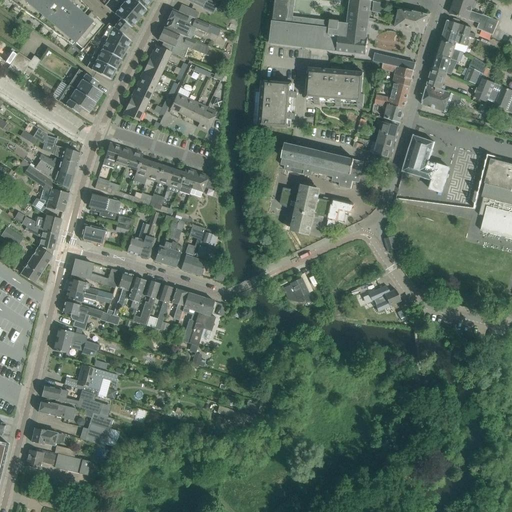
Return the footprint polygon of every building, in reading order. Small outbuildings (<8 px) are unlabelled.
[(15,0),(18,2),(15,5),(16,5),(18,2),(26,9),(24,12),(34,19),(38,15),(46,22),(43,25),(44,25),(46,22),(54,29),(52,31),(62,39),(66,35),(74,42),(71,45),(72,45),(74,42),(82,49),(80,51),(81,52),(104,25),(91,12),(90,13),(87,10),(88,9),(78,0),(15,0)] [(145,9),(133,0),(120,0),(119,2),(139,19),(146,10),(145,9)] [(152,0),(133,0),(145,9),(152,0)] [(213,8),(217,9),(220,2),(215,0),(186,0),(188,1),(202,7),(205,2),(214,7),(213,8)] [(271,33),(270,43),(366,55),(368,39),(367,39),(369,22),(371,1),(365,0),(350,0),(347,24),(324,21),(293,17),(294,0),(275,0),(273,22),(272,22),(271,33)] [(454,0),(450,14),(459,17),(479,24),(483,16),(471,12),(475,0),(474,0),(454,0)] [(131,28),(139,19),(119,2),(111,11),(131,28)] [(385,15),(387,5),(374,2),(373,12),(385,15)] [(181,5),(178,12),(196,19),(199,13),(190,9),(181,5)] [(426,26),(429,14),(420,12),(420,13),(413,11),(400,8),(398,17),(408,20),(407,22),(426,26)] [(167,21),(164,28),(190,39),(195,28),(205,33),(208,26),(195,19),(196,19),(178,12),(173,9),(167,21)] [(479,24),(477,30),(493,36),(498,22),(483,16),(479,24)] [(390,26),(423,34),(426,26),(407,22),(408,20),(398,17),(397,20),(392,19),(390,26)] [(459,24),(460,21),(453,19),(453,22),(448,21),(445,30),(468,38),(469,37),(475,39),(476,35),(470,33),(471,28),(459,24)] [(108,23),(103,29),(104,29),(106,30),(102,36),(105,38),(126,49),(130,41),(108,23)] [(164,27),(158,40),(167,44),(173,47),(170,52),(171,52),(183,58),(188,48),(206,54),(209,48),(195,42),(196,41),(190,39),(164,28),(164,27)] [(466,45),(468,38),(445,30),(441,42),(455,47),(454,51),(463,54),(464,53),(466,54),(469,46),(466,45)] [(105,38),(102,36),(97,47),(121,59),(126,49),(105,38)] [(461,62),(463,54),(454,51),(455,47),(441,42),(437,56),(451,60),(452,59),(461,62)] [(476,49),(487,53),(489,47),(479,42),(476,49)] [(171,52),(170,52),(156,45),(151,55),(166,62),(171,52)] [(116,69),(121,59),(97,47),(92,57),(116,69)] [(18,53),(8,68),(21,77),(28,66),(34,70),(41,60),(34,56),(31,61),(18,53)] [(162,72),(166,62),(151,55),(146,65),(162,72)] [(447,73),(447,74),(451,60),(437,56),(433,69),(447,73)] [(110,80),(116,69),(92,57),(86,67),(89,69),(110,80)] [(414,71),(416,64),(390,57),(389,64),(414,71)] [(487,65),(473,57),(468,66),(470,67),(481,72),(479,77),(481,78),(487,65)] [(412,77),(414,71),(389,64),(383,63),(382,69),(396,72),(393,83),(410,87),(412,77)] [(157,82),(162,72),(146,65),(142,75),(157,82)] [(479,77),(481,72),(470,67),(464,80),(475,84),(476,83),(479,84),(481,78),(479,77)] [(363,73),(319,69),(309,68),(306,98),(315,99),(314,104),(320,105),(321,99),(336,100),(336,106),(342,107),(342,101),(358,102),(357,108),(363,108),(364,95),(361,95),(363,73)] [(98,82),(79,69),(68,85),(95,103),(102,93),(95,88),(98,82)] [(444,85),(447,74),(447,73),(433,69),(427,85),(444,91),(446,86),(444,85)] [(214,75),(213,78),(221,82),(224,75),(215,72),(214,75)] [(153,92),(157,82),(142,75),(137,85),(153,92)] [(511,94),(511,90),(481,78),(479,84),(473,97),(505,110),(511,94)] [(292,84),(283,83),(262,81),(258,125),(288,127),(289,119),(295,120),(295,114),(289,113),(291,98),(296,98),(297,92),(291,92),(292,84)] [(393,84),(394,84),(389,102),(375,99),(374,105),(383,107),(388,108),(388,106),(404,109),(410,87),(393,83),(393,84)] [(95,103),(68,85),(58,101),(78,114),(81,109),(89,113),(95,103)] [(148,101),(153,92),(137,85),(133,94),(148,101)] [(452,93),(444,91),(427,85),(422,105),(445,113),(452,93)] [(174,100),(170,109),(180,114),(188,97),(190,92),(180,87),(174,100)] [(143,111),(148,101),(133,94),(128,104),(143,111)] [(188,97),(180,114),(190,118),(198,102),(188,97)] [(166,110),(169,104),(171,100),(166,98),(161,108),(166,110)] [(198,102),(190,118),(199,123),(205,111),(207,107),(198,102)] [(139,121),(143,111),(128,104),(123,114),(139,121)] [(481,105),(479,111),(494,116),(496,111),(481,105)] [(400,123),(404,109),(388,106),(388,108),(383,107),(382,110),(386,111),(384,119),(400,123)] [(199,123),(197,127),(207,132),(212,123),(215,116),(205,111),(199,123)] [(365,128),(367,121),(361,119),(357,132),(361,133),(363,127),(365,128)] [(399,127),(383,122),(378,121),(375,131),(380,133),(396,138),(399,127)] [(38,128),(33,137),(34,138),(37,139),(44,144),(42,150),(53,153),(52,154),(61,159),(77,164),(80,153),(64,148),(55,146),(57,139),(46,136),(47,134),(38,128)] [(24,131),(20,137),(34,145),(37,139),(34,138),(33,137),(29,134),(24,131)] [(393,149),(396,138),(380,133),(377,144),(393,149)] [(435,142),(432,141),(414,135),(410,147),(403,172),(432,181),(430,189),(442,193),(450,168),(429,161),(435,142)] [(116,163),(121,147),(110,143),(102,165),(114,169),(116,163)] [(364,162),(354,160),(354,159),(286,143),(282,158),(278,157),(277,164),(285,166),(284,170),(290,171),(291,167),(304,170),(303,174),(311,176),(312,172),(333,177),(332,181),(340,183),(339,186),(340,187),(340,186),(350,189),(352,182),(357,183),(358,183),(363,162),(364,162)] [(390,159),(393,149),(377,144),(374,154),(390,159)] [(126,167),(132,150),(121,147),(116,163),(126,167)] [(141,159),(143,154),(132,150),(126,167),(137,170),(141,159)] [(42,154),(39,159),(40,160),(57,171),(74,176),(77,164),(61,159),(60,161),(55,158),(53,161),(42,154)] [(152,162),(141,159),(137,170),(135,174),(147,178),(152,162)] [(484,197),(479,215),(485,216),(481,230),(511,238),(511,164),(491,159),(485,183),(486,183),(482,196),(484,197)] [(35,168),(40,171),(41,173),(61,186),(69,191),(74,176),(57,171),(40,160),(35,168)] [(158,182),(163,166),(152,162),(147,178),(158,182)] [(29,165),(23,174),(33,181),(43,188),(40,199),(47,202),(45,207),(54,210),(63,213),(69,193),(52,188),(53,183),(45,178),(38,173),(39,172),(29,165)] [(168,185),(174,169),(163,166),(158,182),(168,185)] [(191,188),(196,172),(185,168),(184,173),(180,184),(181,184),(179,189),(180,189),(179,192),(189,195),(191,188)] [(184,173),(174,169),(168,185),(179,189),(181,184),(180,184),(184,173)] [(203,192),(205,185),(208,176),(196,172),(191,188),(203,192)] [(108,186),(106,186),(97,182),(95,188),(106,192),(108,186)] [(352,213),(354,205),(324,197),(323,199),(319,198),(318,198),(320,189),(302,185),(300,192),(284,188),(280,204),(295,212),(291,231),(309,236),(312,224),(313,224),(315,215),(329,218),(329,219),(328,225),(335,227),(337,221),(345,223),(347,215),(349,216),(350,213),(352,213)] [(118,192),(112,190),(113,188),(108,186),(106,192),(117,196),(118,192)] [(108,198),(101,197),(92,194),(89,206),(91,206),(90,210),(100,213),(99,216),(114,220),(116,213),(118,213),(120,203),(107,200),(108,198)] [(160,210),(166,212),(171,214),(174,206),(170,205),(169,209),(162,206),(160,210)] [(33,222),(30,228),(34,230),(36,227),(43,230),(58,234),(61,219),(51,217),(47,216),(46,219),(37,217),(36,223),(33,222)] [(29,220),(24,230),(41,238),(39,246),(53,250),(54,250),(58,234),(43,230),(36,227),(34,230),(30,228),(33,222),(29,220)] [(150,237),(154,224),(150,222),(149,225),(139,256),(149,260),(153,245),(152,244),(154,238),(150,237)] [(178,225),(178,224),(172,222),(167,237),(168,237),(165,248),(159,246),(154,261),(165,265),(174,238),(173,237),(176,229),(177,229),(178,225)] [(117,224),(115,232),(127,235),(129,227),(117,224)] [(139,256),(149,225),(143,224),(138,239),(132,237),(127,253),(139,256)] [(82,241),(103,246),(107,230),(84,225),(81,239),(82,241)] [(17,246),(22,238),(7,228),(2,235),(17,246)] [(184,260),(181,270),(191,273),(200,246),(201,243),(201,242),(204,232),(192,228),(190,236),(198,239),(195,248),(188,246),(184,260)] [(204,232),(201,242),(209,244),(212,235),(204,232)] [(389,251),(398,249),(394,236),(385,239),(389,251)] [(165,265),(176,268),(180,253),(175,251),(179,239),(174,238),(165,265)] [(200,246),(191,273),(201,276),(204,267),(206,262),(211,247),(206,245),(201,243),(200,246)] [(52,257),(52,256),(38,247),(21,273),(35,283),(52,257)] [(90,273),(93,264),(75,260),(71,275),(89,279),(90,280),(115,288),(120,271),(111,269),(108,279),(90,273)] [(119,317),(133,275),(123,272),(120,282),(118,288),(122,289),(114,316),(119,317)] [(130,292),(127,299),(133,301),(131,308),(129,314),(135,315),(136,310),(143,290),(146,281),(135,277),(132,287),(130,292)] [(90,284),(80,281),(70,279),(68,289),(105,298),(111,300),(112,295),(89,289),(90,284)] [(312,302),(306,288),(301,279),(290,284),(291,285),(284,288),(288,297),(290,300),(299,303),(312,302)] [(149,317),(157,293),(160,284),(149,281),(144,296),(150,298),(148,304),(145,303),(141,317),(137,316),(135,322),(147,325),(149,317)] [(162,322),(173,288),(163,285),(158,300),(163,302),(158,319),(149,317),(147,325),(160,330),(162,324),(162,322)] [(375,306),(378,312),(389,307),(388,306),(400,301),(396,290),(387,293),(384,287),(368,294),(371,301),(374,300),(376,305),(375,306)] [(103,303),(105,298),(68,289),(65,298),(81,302),(82,298),(103,303)] [(179,321),(182,311),(188,293),(176,289),(172,302),(178,305),(173,319),(179,321)] [(191,337),(203,298),(188,293),(182,311),(186,313),(188,309),(194,311),(191,320),(190,319),(182,342),(189,344),(191,337)] [(211,311),(214,301),(203,298),(191,337),(189,344),(191,344),(189,351),(195,353),(196,353),(204,328),(200,327),(204,314),(210,316),(211,311)] [(65,301),(62,312),(71,315),(70,317),(72,320),(74,320),(81,322),(84,323),(86,323),(89,316),(101,320),(103,312),(74,304),(65,301)] [(109,314),(106,321),(117,325),(119,317),(114,316),(109,314)] [(162,324),(160,330),(167,332),(169,324),(162,322),(162,324)] [(73,332),(68,331),(58,329),(56,340),(83,346),(83,347),(96,351),(98,345),(85,341),(86,341),(71,338),(73,332)] [(94,357),(96,351),(83,347),(83,346),(56,340),(53,350),(67,353),(69,348),(82,351),(82,354),(94,357)] [(202,355),(196,353),(195,353),(191,365),(198,367),(202,355)] [(107,364),(96,361),(94,367),(106,370),(107,364)] [(78,385),(77,388),(82,390),(96,394),(98,395),(102,378),(115,382),(117,376),(113,374),(103,371),(94,368),(82,365),(79,377),(78,385)] [(44,390),(42,397),(52,399),(76,405),(75,407),(93,413),(99,414),(102,404),(94,401),(96,394),(82,390),(78,401),(66,398),(68,391),(60,389),(54,387),(45,385),(44,389),(44,390)] [(75,408),(51,403),(41,401),(38,412),(72,420),(74,414),(75,408)] [(139,409),(135,419),(142,422),(147,412),(139,409)] [(254,417),(227,409),(224,418),(251,426),(254,417)] [(93,413),(84,440),(105,446),(113,419),(99,414),(93,413)] [(202,428),(192,426),(190,431),(201,434),(202,428)] [(57,433),(44,430),(35,428),(31,442),(43,445),(43,443),(54,446),(57,433)] [(56,446),(54,453),(57,454),(73,458),(75,450),(56,446)] [(55,456),(39,452),(29,450),(26,465),(39,468),(41,462),(53,465),(55,456)] [(57,454),(54,468),(87,476),(91,462),(73,458),(57,454)] [(95,509),(101,501),(102,499),(97,496),(90,506),(95,509)]
